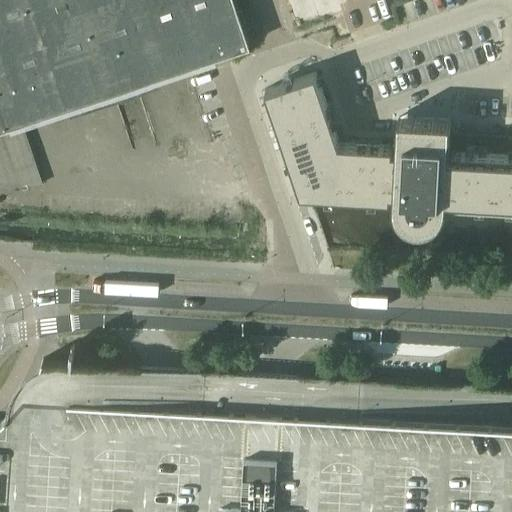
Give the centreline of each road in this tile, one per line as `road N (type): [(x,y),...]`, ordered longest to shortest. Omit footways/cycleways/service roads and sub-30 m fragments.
road 1 (unclassified): [(0,337),(106,323),(511,345)]
road 2 (residential): [(499,0),(247,81),(302,309)]
road 3 (unclassified): [(302,309),(90,296),(0,306)]
road 4 (unclassified): [(511,321),(302,309)]
